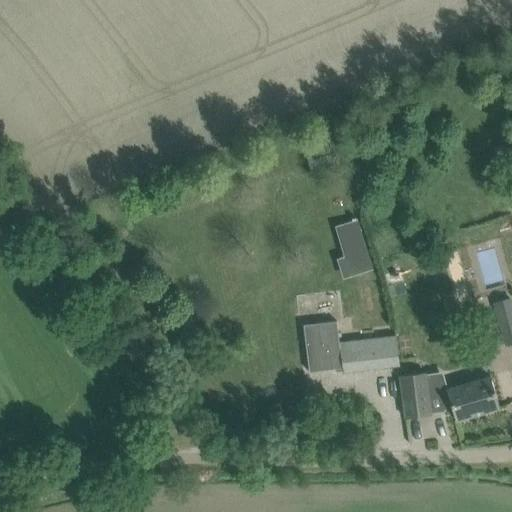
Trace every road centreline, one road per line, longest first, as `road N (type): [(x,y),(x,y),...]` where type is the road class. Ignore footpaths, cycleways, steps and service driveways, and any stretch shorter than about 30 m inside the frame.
road 1 (residential): [(0,489),(181,455),(413,459),(511,451)]
road 2 (track): [(0,162),(169,408),(181,455)]
